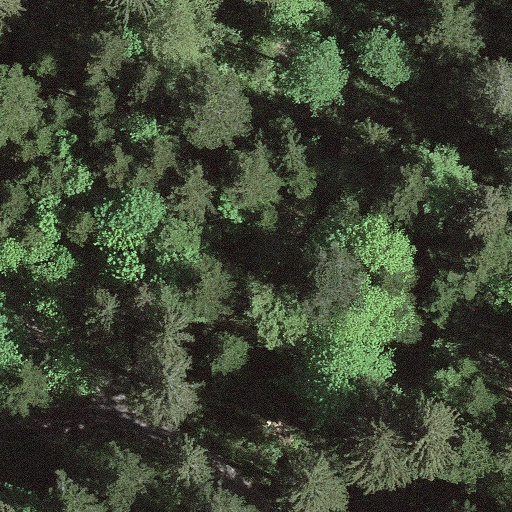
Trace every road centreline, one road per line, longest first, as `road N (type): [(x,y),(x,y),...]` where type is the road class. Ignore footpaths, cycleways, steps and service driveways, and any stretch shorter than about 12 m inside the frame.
road 1 (track): [(0,297),(263,511)]
road 2 (track): [(0,434),(152,417)]
